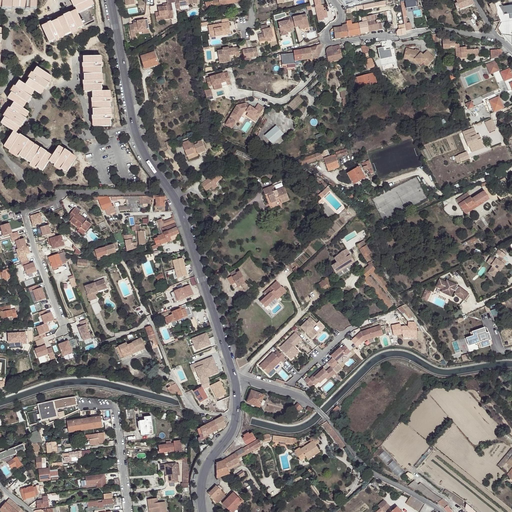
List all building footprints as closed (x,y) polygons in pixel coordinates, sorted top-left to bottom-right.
[(18,0),(18,6),(24,7),(25,8),(28,9),(28,7),(35,7),(35,0),(18,0)] [(78,13),(87,9),(93,6),(90,0),(71,0),(72,1),(71,2),(74,8),(75,7),(76,11),(78,13)] [(173,1),(172,0),(166,0),(165,0),(165,5),(166,7),(163,7),(164,8),(161,9),(161,8),(156,8),(157,13),(157,17),(162,17),(163,21),(172,20),(169,5),(173,4),(173,1)] [(173,4),(174,11),(178,10),(178,8),(186,7),(186,6),(192,5),(195,5),(196,0),(176,0),(173,1),(173,4)] [(217,0),(218,0),(205,3),(206,8),(229,4),(230,6),(232,5),(232,3),(239,2),(239,0),(217,0)] [(313,0),(318,21),(324,20),(324,18),(327,18),(326,10),(324,10),(323,5),(321,5),(320,0),(313,0)] [(400,0),(404,20),(406,19),(406,17),(408,17),(407,10),(407,9),(406,8),(405,2),(406,1),(406,2),(409,2),(410,2),(418,1),(418,0),(400,0)] [(472,0),(457,0),(456,1),(458,4),(460,10),(461,11),(475,5),(472,0)] [(385,2),(364,6),(364,11),(377,8),(386,7),(385,2)] [(497,10),(493,2),(489,4),(493,12),(497,10)] [(91,17),(87,9),(78,13),(83,25),(93,20),(91,17)] [(83,25),(78,13),(76,11),(70,14),(70,13),(63,16),(64,17),(58,19),(65,35),(71,33),(72,35),(78,31),(77,30),(84,27),(83,25)] [(154,22),(163,21),(162,17),(157,17),(157,13),(153,14),(154,22)] [(299,26),(308,24),(305,14),(288,18),(289,20),(284,21),(279,23),(282,36),(288,34),(288,32),(287,29),(291,28),(299,26)] [(375,15),(367,18),(369,27),(370,32),(383,30),(383,29),(382,23),(378,24),(378,22),(376,23),(375,20),(378,19),(377,15),(375,15)] [(360,24),(362,34),(370,32),(369,27),(367,18),(363,19),(363,23),(360,24)] [(65,35),(58,19),(52,22),(51,21),(47,23),(48,24),(42,28),(49,44),(56,40),(56,42),(60,40),(59,38),(65,35)] [(140,29),(146,28),(144,19),(134,20),(134,22),(130,22),(130,24),(126,24),(128,34),(132,34),(132,32),(139,31),(140,31),(140,29)] [(348,26),(350,36),(362,34),(360,24),(353,25),(352,20),(347,21),(348,24),(348,26)] [(488,27),(485,20),(478,23),(482,31),(486,29),(486,30),(487,29),(487,28),(488,27)] [(225,28),(228,27),(228,23),(227,23),(221,25),(207,27),(209,35),(214,34),(214,38),(227,35),(225,28)] [(344,32),(345,37),(350,36),(348,26),(348,24),(343,25),(343,26),(340,27),(341,32),(344,32)] [(265,40),(270,39),(273,39),(271,29),(268,30),(267,26),(261,27),(262,31),(263,31),(263,34),(262,35),(258,35),(259,42),(265,41),(265,40)] [(331,32),(332,39),(345,37),(344,32),(341,32),(340,27),(334,28),(334,30),(333,30),(333,31),(331,32)] [(456,48),(457,59),(468,58),(467,55),(467,50),(467,47),(459,48),(459,44),(456,44),(456,41),(450,42),(450,39),(443,40),(444,49),(456,48)] [(322,45),(322,43),(311,48),(301,50),(303,60),(313,59),(312,54),(321,53),(323,46),(322,45)] [(342,59),(340,46),(332,47),(332,46),(327,47),(326,49),(326,50),(329,62),(342,59)] [(224,60),(230,59),(239,57),(238,49),(228,50),(228,48),(222,49),(223,51),(217,52),(219,62),(224,61),(224,60)] [(247,50),(248,58),(258,57),(257,48),(252,49),(247,50)] [(415,50),(407,48),(405,54),(410,55),(410,58),(416,59),(419,62),(422,65),(424,62),(428,66),(435,58),(427,50),(423,55),(421,53),(420,52),(415,51),(416,50),(415,50)] [(492,50),(493,60),(504,56),(503,50),(501,49),(492,50)] [(149,50),(136,55),(140,67),(153,63),(149,50)] [(303,60),(301,50),(293,51),(294,52),(282,54),(284,66),(292,64),(303,62),(303,60)] [(410,55),(405,54),(404,59),(414,61),(417,64),(419,62),(416,59),(410,58),(410,55)] [(88,57),(83,57),(83,64),(82,64),(82,67),(84,68),(84,74),(101,74),(101,67),(103,67),(103,63),(101,63),(101,56),(88,57)] [(369,67),(373,66),(374,65),(372,58),(365,60),(367,68),(369,67)] [(497,61),(487,65),(491,74),(501,70),(497,61)] [(26,85),(34,91),(40,95),(44,89),(46,90),(49,83),(48,83),(52,77),(37,67),(33,73),(32,72),(28,78),(29,79),(26,85)] [(501,72),(509,92),(511,91),(511,72),(510,69),(501,72)] [(227,73),(205,79),(208,88),(211,87),(225,83),(226,86),(230,85),(227,73)] [(367,86),(377,83),(374,73),(354,79),(357,86),(359,85),(360,88),(367,85),(367,86)] [(101,74),(84,74),(84,81),(83,81),(83,85),(84,85),(85,92),(92,92),(102,91),(102,85),(103,85),(103,81),(102,81),(101,74)] [(31,96),(34,91),(26,85),(19,81),(16,86),(14,86),(11,92),(12,92),(8,98),(14,103),(23,108),(27,102),(28,103),(32,97),(31,96)] [(322,82),(314,90),(316,92),(316,95),(319,95),(322,92),(321,91),(326,86),(322,82)] [(225,83),(211,87),(213,91),(222,89),(221,88),(226,86),(225,83)] [(349,89),(340,90),(342,99),(343,99),(344,101),(345,108),(352,107),(350,97),(349,89)] [(110,90),(102,91),(92,92),(93,98),(91,98),(91,102),(93,102),(93,109),(110,108),(110,101),(112,101),(112,97),(110,97),(110,90)] [(298,97),(289,105),(294,111),(303,102),(298,97)] [(494,113),(504,108),(498,97),(489,102),(488,100),(485,101),(490,112),(493,110),(494,113)] [(29,112),(23,108),(14,103),(10,109),(9,108),(4,117),(5,118),(1,123),(14,132),(16,133),(20,127),(21,128),(27,119),(26,118),(29,112)] [(236,108),(229,119),(237,125),(243,116),(246,114),(248,116),(256,122),(260,116),(254,112),(245,106),(236,108)] [(258,107),(254,112),(260,116),(264,111),(258,107)] [(110,108),(93,109),(93,116),(92,116),(92,119),(93,119),(93,126),(111,126),(111,119),(112,119),(112,115),(111,115),(110,108)] [(269,111),(265,118),(268,120),(270,117),(273,114),(271,111),(269,111)] [(248,116),(246,119),(255,124),(256,122),(248,116)] [(276,126),(265,136),(272,144),(284,134),(276,126)] [(476,139),(478,139),(475,130),(463,135),(468,150),(470,149),(472,153),(476,152),(476,150),(483,147),(481,142),(479,143),(477,143),(476,139)] [(19,156),(25,160),(34,145),(29,142),(29,140),(20,135),(19,135),(16,133),(14,132),(5,146),(10,150),(9,151),(18,157),(19,156)] [(165,143),(168,151),(173,149),(170,141),(165,143)] [(181,143),(186,157),(195,154),(194,153),(196,152),(197,155),(206,152),(201,141),(197,143),(196,141),(190,144),(189,141),(181,143)] [(42,171),(49,161),(52,157),(46,153),(47,152),(41,148),(40,149),(34,145),(25,160),(31,164),(30,165),(36,169),(37,168),(42,171)] [(52,157),(49,161),(55,165),(54,167),(60,171),(61,169),(66,173),(76,158),(70,155),(71,154),(65,150),(64,151),(58,147),(52,157)] [(252,158),(236,150),(235,154),(250,161),(252,158)] [(332,158),(326,160),(330,172),(341,169),(338,159),(350,155),(349,150),(336,155),(335,156),(335,157),(332,158)] [(298,162),(299,166),(324,158),(322,154),(298,162)] [(369,161),(362,163),(364,170),(368,169),(370,175),(373,174),(369,161)] [(359,167),(347,174),(354,185),(366,178),(359,167)] [(207,180),(200,185),(206,192),(212,187),(214,189),(217,187),(215,185),(222,178),(215,171),(209,177),(208,177),(206,178),(207,180)] [(284,187),(274,191),(272,186),(263,189),(265,195),(268,194),(271,203),(277,201),(277,200),(280,199),(282,203),(290,200),(284,187)] [(321,193),(325,197),(330,191),(327,188),(321,193)] [(455,200),(462,210),(467,206),(469,208),(487,196),(484,191),(471,198),(467,193),(455,200)] [(107,196),(97,196),(96,197),(97,198),(98,198),(102,209),(104,208),(106,214),(115,211),(113,205),(112,205),(109,197),(108,197),(107,196)] [(124,198),(127,198),(127,203),(127,204),(127,207),(119,207),(120,211),(132,210),(133,212),(139,212),(138,203),(130,204),(130,200),(140,200),(140,196),(122,196),(117,196),(117,198),(124,198)] [(164,196),(154,196),(153,196),(153,199),(156,199),(156,200),(155,200),(155,210),(165,210),(165,206),(164,196)] [(462,210),(463,211),(464,212),(467,212),(489,199),(487,196),(469,208),(467,206),(462,210)] [(81,228),(86,232),(87,232),(92,225),(79,215),(81,212),(76,207),(68,218),(72,220),(70,222),(80,229),(81,228)] [(39,214),(30,216),(33,226),(42,223),(39,214)] [(166,239),(167,242),(171,240),(180,236),(175,223),(163,229),(162,227),(160,228),(162,233),(163,234),(158,237),(159,241),(166,239)] [(9,224),(0,226),(3,237),(10,235),(11,239),(18,236),(17,233),(12,234),(9,224)] [(48,225),(40,228),(43,237),(51,234),(48,225)] [(136,231),(138,231),(139,244),(146,244),(145,239),(147,239),(146,234),(145,234),(145,230),(140,231),(139,225),(135,225),(136,231)] [(18,236),(11,239),(12,243),(15,242),(18,250),(26,248),(24,239),(20,241),(19,236),(18,236)] [(133,239),(129,240),(129,242),(126,243),(128,251),(138,248),(137,243),(134,243),(133,239)] [(363,241),(356,245),(359,250),(368,262),(372,260),(369,255),(371,253),(366,245),(363,241)] [(115,245),(96,251),(99,258),(103,257),(104,260),(110,258),(109,255),(117,253),(115,245)] [(18,250),(16,251),(19,259),(20,258),(22,264),(28,261),(26,256),(30,255),(28,247),(26,248),(18,250)] [(497,252),(501,255),(504,258),(507,254),(500,249),(497,252)] [(53,269),(62,266),(61,263),(67,261),(64,253),(49,258),(53,269)] [(347,253),(342,253),(337,257),(346,269),(354,263),(350,256),(348,257),(347,255),(347,253)] [(506,264),(499,259),(493,255),(488,261),(494,266),(489,272),(495,276),(500,270),(502,267),(503,268),(506,264)] [(501,255),(499,259),(506,264),(509,261),(504,258),(501,255)] [(337,257),(334,261),(337,265),(331,269),(337,276),(346,269),(337,257)] [(173,260),(177,278),(187,275),(183,258),(173,260)] [(22,264),(21,264),(23,269),(24,268),(27,277),(37,273),(34,264),(30,266),(28,261),(22,264)] [(366,269),(370,275),(372,273),(411,320),(414,317),(375,270),(376,270),(372,264),(366,269)] [(62,266),(53,269),(55,274),(64,271),(62,266)] [(5,269),(0,270),(2,280),(3,280),(4,281),(9,284),(10,282),(11,280),(8,268),(5,269)] [(366,269),(362,273),(366,278),(364,280),(389,310),(394,306),(369,276),(370,275),(366,269)] [(230,278),(227,280),(233,291),(246,284),(239,271),(235,274),(236,275),(230,278)] [(165,279),(163,277),(164,276),(162,274),(161,275),(161,274),(156,277),(160,283),(165,279)] [(324,281),(317,287),(321,295),(333,289),(329,279),(324,281)] [(93,294),(96,292),(96,290),(105,287),(103,280),(84,287),(87,296),(86,296),(88,303),(95,300),(94,297),(93,294)] [(447,285),(447,283),(441,281),(440,284),(439,284),(437,288),(443,291),(443,293),(452,297),(455,291),(457,293),(455,295),(465,302),(470,295),(460,288),(460,289),(457,288),(457,285),(451,282),(449,286),(447,285)] [(277,282),(264,293),(267,297),(266,298),(260,303),(265,308),(275,299),(275,298),(277,296),(279,298),(286,292),(283,288),(282,288),(277,282)] [(194,295),(190,285),(175,291),(179,301),(194,295)] [(37,286),(29,289),(30,293),(33,292),(37,303),(46,300),(42,288),(39,289),(37,286)] [(354,290),(348,296),(351,299),(357,293),(354,290)] [(433,293),(427,290),(423,299),(429,302),(433,293)] [(171,311),(172,315),(164,318),(167,325),(170,323),(172,328),(178,326),(176,321),(191,315),(189,308),(186,309),(185,305),(171,311)] [(10,306),(0,307),(0,316),(1,316),(2,319),(12,317),(16,316),(15,310),(11,310),(10,306)] [(461,310),(453,314),(456,318),(463,315),(461,310)] [(46,324),(54,321),(51,313),(47,314),(46,311),(39,313),(40,317),(42,316),(45,325),(46,324)] [(310,318),(300,328),(312,339),(317,334),(312,329),(314,328),(312,327),(316,323),(310,318)] [(79,329),(84,342),(91,339),(87,326),(88,326),(86,321),(80,323),(82,328),(79,329)] [(45,325),(37,328),(40,336),(37,337),(39,341),(47,337),(46,334),(50,332),(46,324),(45,325)] [(157,347),(160,346),(155,330),(153,327),(150,328),(147,330),(151,342),(155,341),(157,347)] [(360,333),(351,341),(357,348),(364,342),(378,337),(383,336),(380,327),(360,333)] [(486,333),(485,328),(472,332),(473,336),(471,336),(466,338),(469,346),(479,343),(481,348),(490,346),(489,341),(491,340),(490,336),(487,336),(486,333)] [(207,332),(192,339),(197,349),(211,343),(207,332)] [(295,333),(280,349),(291,360),(298,352),(294,348),(302,340),(295,333)] [(25,334),(8,335),(9,344),(21,343),(23,344),(23,345),(27,344),(25,334)] [(378,337),(364,342),(365,346),(380,341),(378,337)] [(125,343),(117,347),(121,356),(129,352),(131,355),(144,350),(139,339),(126,345),(125,343)] [(68,342),(59,345),(63,357),(73,353),(68,342)] [(46,346),(35,350),(38,358),(49,354),(50,358),(55,356),(52,348),(47,350),(46,346)] [(332,358),(329,362),(334,367),(337,364),(336,362),(345,354),(346,355),(350,352),(344,346),(341,349),(339,348),(331,356),(332,358)] [(121,356),(117,347),(115,348),(120,361),(131,355),(129,352),(121,356)] [(273,353),(260,367),(268,375),(281,361),(283,363),(286,360),(277,352),(274,355),(273,353)] [(243,355),(235,360),(238,368),(239,369),(240,369),(248,364),(243,355)] [(212,357),(194,365),(200,381),(202,386),(203,386),(210,383),(207,378),(219,373),(212,357)] [(194,365),(190,367),(197,382),(200,381),(194,365)] [(318,371),(309,379),(313,384),(315,385),(318,382),(319,383),(325,378),(329,374),(330,376),(335,372),(332,369),(330,367),(326,372),(323,369),(319,372),(318,371)] [(313,384),(309,379),(307,377),(304,381),(309,387),(313,384)] [(220,381),(211,386),(218,399),(227,394),(220,381)] [(177,385),(176,383),(171,386),(168,388),(171,393),(176,394),(177,393),(179,396),(182,394),(177,385)] [(195,392),(201,403),(209,399),(204,390),(205,389),(203,386),(202,386),(197,389),(197,390),(195,392)] [(264,397),(264,396),(251,392),(247,403),(259,408),(261,406),(262,401),(264,397)] [(56,411),(77,406),(74,397),(53,402),(56,411)] [(53,402),(38,406),(41,422),(57,418),(56,411),(53,402)] [(213,404),(207,407),(209,411),(210,411),(211,412),(216,412),(217,412),(213,404)] [(297,412),(298,414),(302,411),(298,406),(290,412),(289,413),(291,416),(293,415),(295,414),(297,412)] [(125,410),(126,419),(133,419),(132,409),(125,410)] [(101,428),(99,417),(66,422),(67,429),(63,430),(63,434),(101,428)] [(151,417),(144,417),(144,421),(139,421),(141,436),(153,434),(151,417)] [(208,436),(227,426),(223,417),(197,430),(200,438),(198,439),(200,442),(208,437),(208,436)] [(346,446),(326,423),(321,426),(342,450),(346,446)] [(28,439),(31,446),(38,444),(43,444),(39,430),(31,434),(28,439)] [(256,439),(252,432),(249,434),(248,432),(243,435),(244,437),(242,438),(246,445),(256,439)] [(103,434),(79,437),(80,443),(83,443),(83,441),(88,440),(89,446),(104,444),(103,434)] [(310,438),(312,441),(313,441),(315,444),(319,442),(314,435),(310,438)] [(242,456),(247,454),(262,444),(259,439),(244,448),(243,448),(239,450),(242,456)] [(313,441),(312,441),(301,449),(306,457),(314,451),(316,454),(320,451),(315,444),(313,441)] [(57,452),(55,443),(46,445),(47,454),(57,452)] [(31,446),(34,454),(41,452),(38,444),(31,446)] [(174,444),(170,444),(158,446),(159,454),(168,452),(168,453),(171,453),(175,452),(174,444)] [(25,451),(23,445),(0,454),(0,461),(10,457),(11,461),(7,464),(12,471),(20,466),(15,458),(13,459),(12,456),(25,451)] [(306,457),(301,449),(300,447),(295,450),(300,460),(306,457)] [(511,449),(511,448),(511,449),(501,460),(505,463),(508,459),(511,454),(511,449)] [(70,453),(67,453),(68,458),(64,458),(65,462),(71,462),(70,458),(76,457),(77,458),(87,457),(86,455),(89,454),(89,450),(76,452),(70,453)] [(398,477),(404,471),(383,450),(377,456),(398,477)] [(223,461),(227,468),(239,462),(238,458),(235,453),(223,461)] [(187,488),(188,457),(173,458),(173,461),(183,460),(183,484),(181,484),(181,485),(181,488),(182,489),(183,489),(187,488)] [(505,463),(501,460),(498,463),(496,465),(500,469),(502,467),(505,463)] [(217,464),(217,479),(230,474),(227,468),(223,461),(217,464)] [(178,476),(177,473),(176,473),(175,464),(159,465),(160,471),(163,471),(167,471),(168,483),(176,483),(176,476),(178,476)] [(51,480),(50,469),(37,471),(39,482),(51,480)] [(106,474),(87,476),(88,486),(98,484),(99,488),(108,487),(106,474)] [(435,502),(438,502),(442,500),(420,483),(418,485),(414,481),(407,486),(413,489),(435,502)] [(40,494),(37,484),(20,490),(23,500),(40,494)] [(215,487),(208,494),(213,500),(214,500),(221,492),(215,487)] [(446,498),(450,498),(453,494),(445,489),(442,495),(446,498)] [(221,492),(214,500),(217,504),(225,496),(221,492)] [(241,500),(238,496),(233,492),(222,503),(230,511),(231,511),(237,506),(236,505),(241,500)] [(460,506),(462,503),(463,502),(453,494),(450,498),(455,502),(460,506)] [(239,495),(238,496),(241,500),(236,505),(237,506),(239,507),(245,501),(239,495)] [(419,511),(426,504),(412,495),(406,505),(417,511),(419,511)] [(36,501),(37,509),(49,507),(47,496),(42,497),(42,500),(36,501)] [(19,511),(22,510),(9,499),(0,509),(0,510),(2,511),(19,511)] [(115,506),(114,499),(113,499),(105,500),(104,500),(104,502),(100,503),(99,501),(89,502),(90,508),(87,509),(88,511),(96,509),(96,511),(107,509),(107,508),(115,506)] [(157,503),(157,499),(148,500),(149,509),(152,509),(152,511),(166,511),(165,502),(157,503)] [(384,500),(378,505),(383,511),(390,507),(384,500)] [(438,502),(441,506),(443,508),(447,506),(448,505),(442,500),(438,502)] [(475,511),(468,503),(466,508),(467,510),(469,511),(475,511)]
